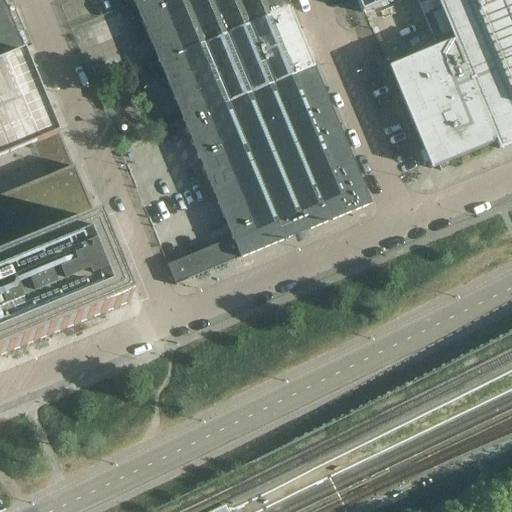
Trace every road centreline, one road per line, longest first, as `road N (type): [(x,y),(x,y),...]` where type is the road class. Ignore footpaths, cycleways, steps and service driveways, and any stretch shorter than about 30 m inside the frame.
road 1 (unclassified): [(59,511),(511,288)]
road 2 (unclassified): [(167,319),(35,0)]
road 3 (unclassified): [(167,319),(409,222)]
road 4 (unclassified): [(409,222),(314,0)]
road 5 (unclassified): [(0,393),(167,319)]
